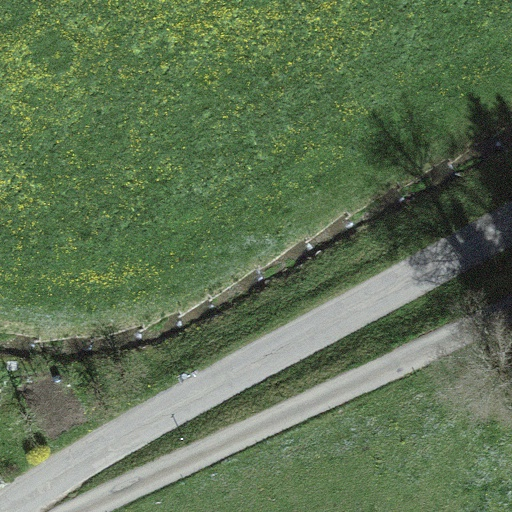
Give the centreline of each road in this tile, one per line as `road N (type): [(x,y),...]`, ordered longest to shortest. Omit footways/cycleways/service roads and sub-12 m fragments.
road 1 (unclassified): [(511,217),(186,397),(6,511)]
road 2 (track): [(70,511),(511,304)]
